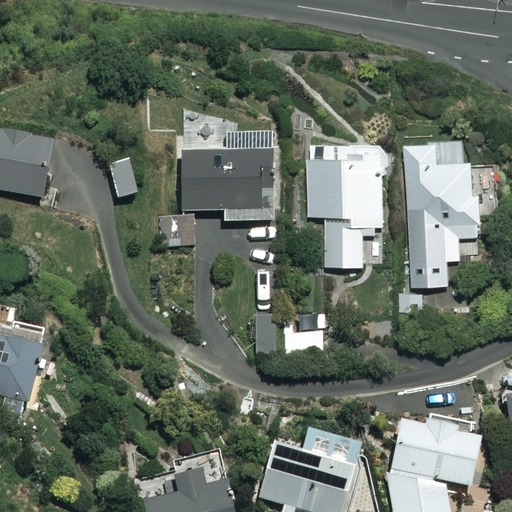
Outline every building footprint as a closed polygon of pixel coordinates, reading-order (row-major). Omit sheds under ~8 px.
[(62,143),(0,129),(0,193),(49,204),(62,143)] [(277,138),(231,138),(231,157),(185,157),(185,214),(227,213),(227,225),(278,225),(277,138)] [(455,287),(454,264),(470,264),(469,239),(482,238),(479,164),(471,164),(470,143),(411,146),(416,289),(455,287)] [(393,147),(315,144),(313,218),(339,219),(338,252),(359,252),(360,227),(390,228),(393,147)] [(46,352),(0,339),(0,397),(32,406),(46,352)] [(463,427),(438,422),(429,430),(407,425),(391,483),(395,511),(453,511),(450,485),(478,491),(488,443),(461,438),(463,427)] [(351,511),(368,449),(314,435),(309,455),(279,447),(265,501),(289,507),(287,511),(351,511)] [(212,491),(208,475),(181,481),(184,497),(149,505),(150,511),(238,511),(233,487),(212,491)]
